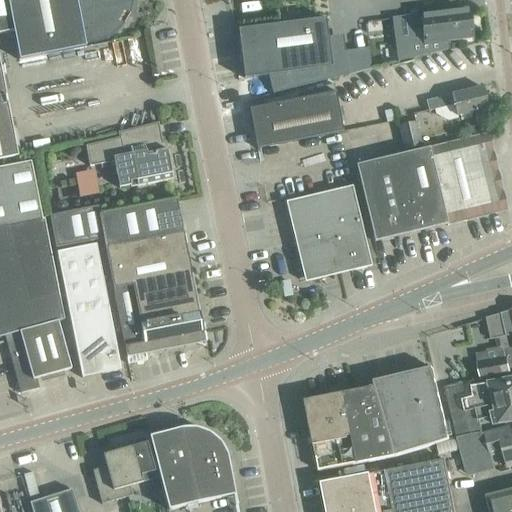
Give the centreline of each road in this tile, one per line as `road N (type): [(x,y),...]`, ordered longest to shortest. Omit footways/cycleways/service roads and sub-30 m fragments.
road 1 (unclassified): [(262,364),(188,0)]
road 2 (unclassified): [(0,447),(262,364)]
road 3 (unclassified): [(289,511),(262,364)]
road 4 (unclassified): [(262,364),(397,306)]
road 5 (unclassified): [(511,255),(397,306)]
